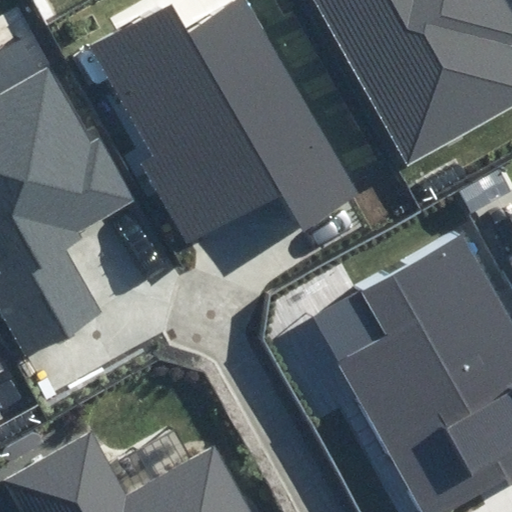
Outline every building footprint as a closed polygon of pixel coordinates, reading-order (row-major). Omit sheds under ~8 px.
[(354,192),(245,0),(233,0),(191,24),(177,0),(168,0),(77,51),(186,245),(285,190),(303,220),(354,192)] [(311,0),(407,163),(511,102),(511,48),(510,45),(511,43),(511,15),(503,0),(311,0)] [(60,246),(137,203),(99,135),(90,140),(49,67),(0,94),(0,311),(26,358),(100,317),(60,246)] [(511,206),(501,213),(511,232),(511,247),(500,255),(511,275),(511,206)] [(464,511),(511,485),(511,317),(466,235),(363,293),(388,337),(337,365),(419,511),(464,511)] [(252,511),(211,441),(133,485),(97,422),(1,477),(20,511),(252,511)]
